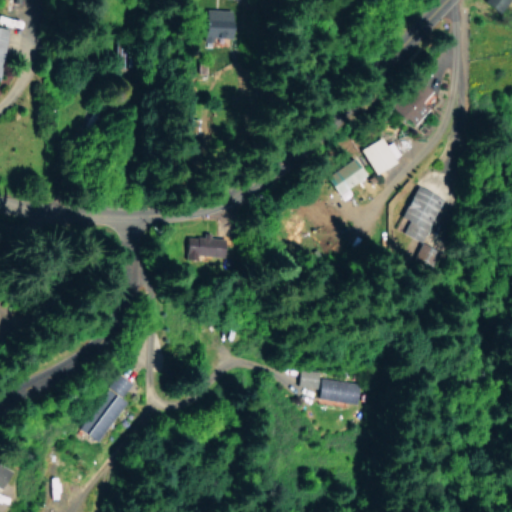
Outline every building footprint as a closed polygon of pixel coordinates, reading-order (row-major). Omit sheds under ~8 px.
[(477,0),(478,0),(493,13),(503,0),(477,0)] [(418,101),(429,90),(414,76),(387,106),(408,125),(424,107),(418,101)] [(390,141),(383,144),(379,136),(357,147),(368,172),(398,158),(390,141)] [(333,193),(362,174),(350,156),(321,175),(333,193)] [(397,216),(405,220),(399,231),(419,241),(441,199),(414,184),(397,216)] [(333,217),(305,186),(291,199),(320,230),(333,217)] [(216,237),(203,237),(203,235),(177,234),(176,259),(215,260),(216,237)] [(424,248),(416,245),(410,261),(429,269),(440,241),(428,237),(424,248)] [(293,383),(315,390),(313,394),(333,399),(338,381),(296,369),(293,383)] [(117,396),(127,383),(114,373),(104,386),(117,396)] [(120,400),(101,388),(75,430),(93,442),(120,400)]
